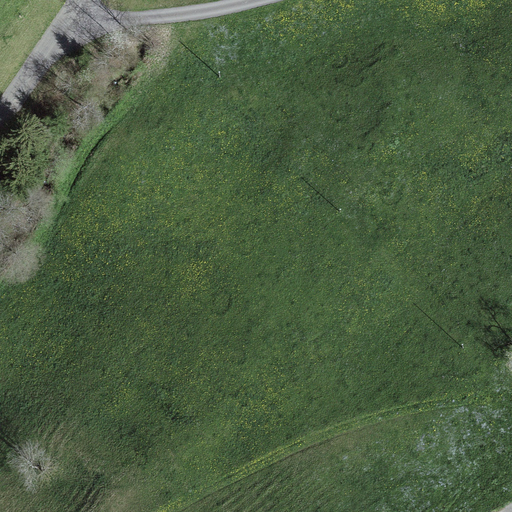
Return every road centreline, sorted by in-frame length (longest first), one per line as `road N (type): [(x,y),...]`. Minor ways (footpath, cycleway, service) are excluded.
road 1 (track): [(258,0),(65,26)]
road 2 (unclassified): [(0,118),(82,0)]
